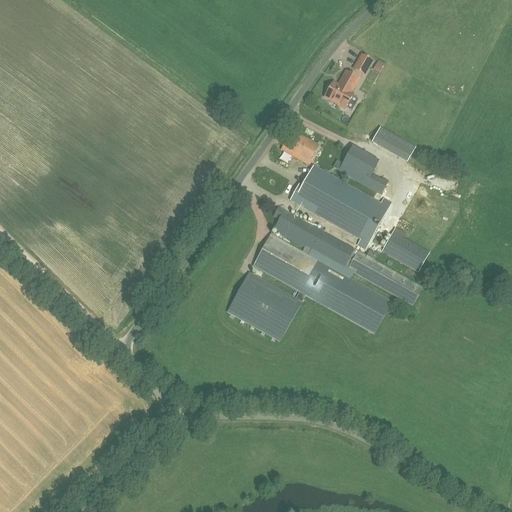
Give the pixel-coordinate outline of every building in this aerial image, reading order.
[(364,76),(372,62),(362,56),(354,70),(364,76)] [(351,93),(359,79),(346,72),(338,86),(333,83),(332,85),(330,85),(328,89),(329,91),(325,97),(345,109),(353,95),(351,93)] [(407,163),(416,148),(380,129),(377,135),(372,143),(407,163)] [(312,162),(310,160),(318,147),(293,132),(282,151),(294,157),(307,165),(308,164),(310,166),(312,162)] [(381,179),(372,174),(380,161),(353,146),(338,172),(381,196),(389,182),(382,179),(381,179)] [(380,206),(315,169),(305,187),(300,184),(290,201),(360,240),(357,245),(364,249),(389,204),(383,200),(380,206)] [(447,181),(445,189),(455,192),(457,183),(447,181)] [(253,267),(284,285),(281,291),(250,274),(228,313),(280,342),(302,303),(305,296),(374,335),(383,319),(390,306),(392,303),(350,280),(353,274),(413,307),(423,289),(358,253),(354,251),(279,209),(274,217),(280,220),(274,230),(305,248),(302,253),(271,235),(253,267)] [(418,273),(429,253),(403,239),(405,235),(395,229),(392,233),(393,234),(382,253),(418,273)]
